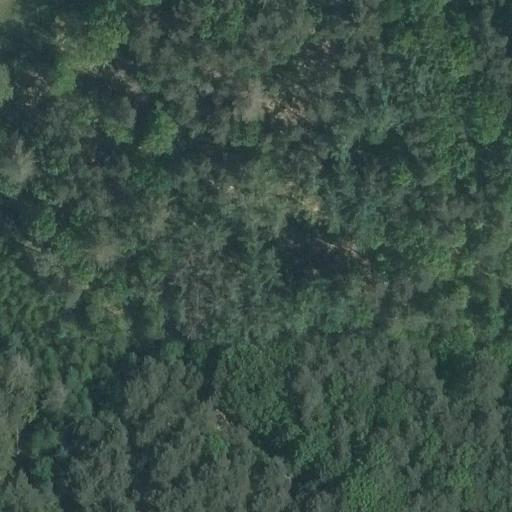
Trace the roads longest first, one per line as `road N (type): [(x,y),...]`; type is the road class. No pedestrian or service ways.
road 1 (track): [(327,511),(0,166)]
road 2 (track): [(511,111),(407,0)]
road 3 (track): [(108,0),(0,80)]
